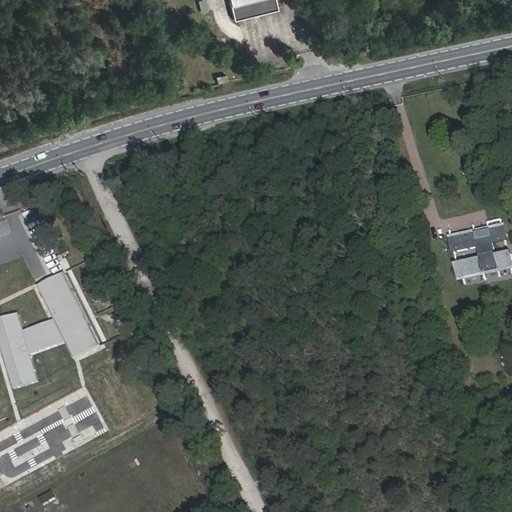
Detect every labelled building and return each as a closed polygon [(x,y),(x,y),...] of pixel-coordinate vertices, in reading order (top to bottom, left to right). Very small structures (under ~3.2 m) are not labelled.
[(276,11),(273,0),(225,0),(230,20),(276,11)] [(226,74),(216,76),(217,83),(227,82),(226,74)] [(20,215),(27,232),(42,226),(34,209),(20,215)] [(505,228),(450,239),(453,252),(479,247),(482,258),(454,264),(457,279),(511,267),(511,251),(496,255),(493,243),(508,240),(505,228)] [(39,257),(53,253),(51,247),(37,251),(39,257)] [(19,313),(0,318),(0,349),(10,388),(36,382),(30,355),(62,345),(69,359),(97,346),(64,272),(35,285),(51,320),(23,329),(19,313)] [(40,496),(42,504),(57,500),(54,492),(40,496)]
